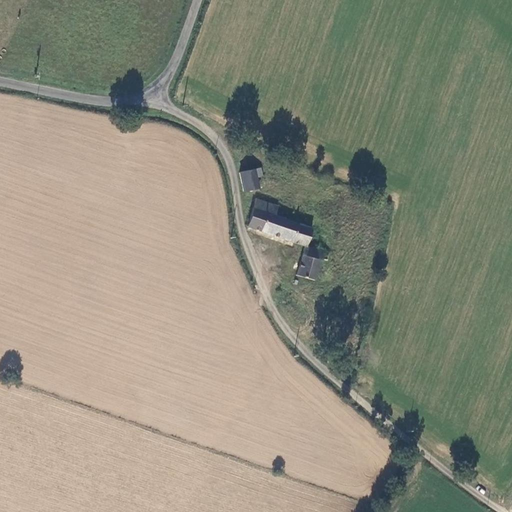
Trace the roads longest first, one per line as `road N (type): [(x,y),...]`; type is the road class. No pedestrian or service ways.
road 1 (unclassified): [(149,96),(223,148),(251,257),(281,322),(304,350),(501,511)]
road 2 (unclassified): [(149,96),(86,99),(0,81)]
